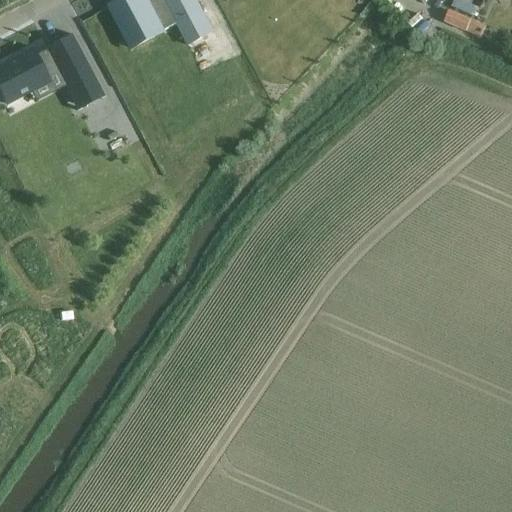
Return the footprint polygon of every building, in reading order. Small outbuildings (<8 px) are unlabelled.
[(148,0),(123,0),(109,7),(131,49),(164,31),(164,32),(178,25),(188,46),(214,32),(197,0),(154,0),(150,2),(148,0)] [(299,34),(318,0),(295,0),(281,24),(299,34)] [(468,33),(473,22),(450,12),(445,23),(468,33)] [(473,22),(468,33),(482,39),(487,28),(473,22)] [(103,98),(104,97),(71,35),(70,35),(70,37),(68,38),(69,40),(50,50),(49,48),(46,50),(46,48),(44,49),(45,51),(34,57),(31,51),(33,50),(32,48),(0,64),(0,69),(0,93),(6,105),(8,104),(7,102),(32,89),(30,85),(56,71),(69,96),(70,95),(70,94),(75,91),(83,105),(81,106),(82,107),(87,105),(86,103),(97,98),(98,99),(102,97),(103,98)]
